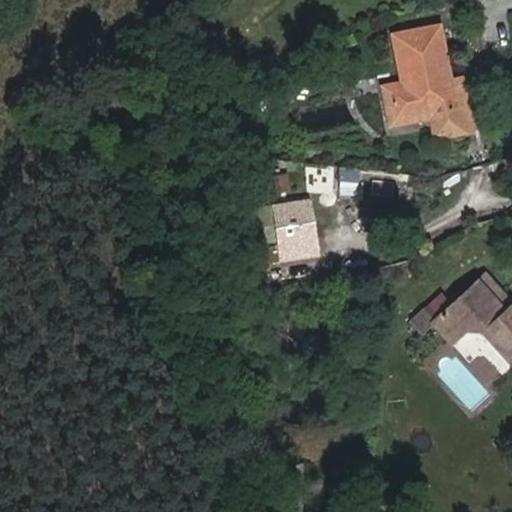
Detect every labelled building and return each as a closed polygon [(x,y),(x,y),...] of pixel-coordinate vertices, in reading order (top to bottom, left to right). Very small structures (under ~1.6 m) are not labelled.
[(395,34),(404,87),(392,90),(396,117),(428,111),(434,138),(472,131),(462,78),(452,80),(443,25),(395,34)] [(310,198),(272,205),(277,243),(279,263),(319,256),(310,198)] [(245,208),(250,247),(277,243),(272,205),(245,208)] [(511,304),(485,274),(477,281),(505,310),(511,304)] [(477,281),(432,322),(450,342),(464,330),(481,330),(511,363),(511,304),(505,310),(477,281)] [(423,311),(412,321),(421,331),(432,321),(423,311)] [(302,511),(302,465),(271,464),(271,511),(302,511)]
